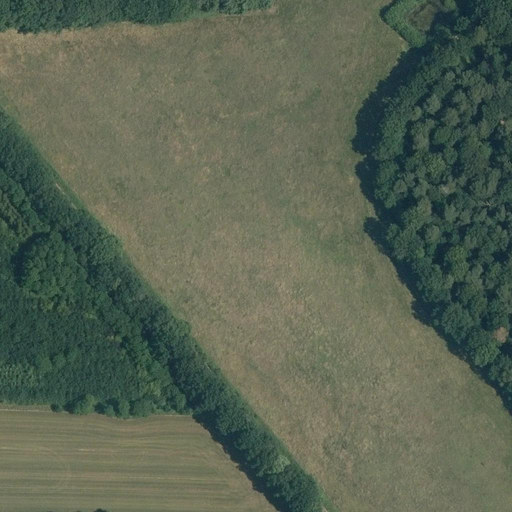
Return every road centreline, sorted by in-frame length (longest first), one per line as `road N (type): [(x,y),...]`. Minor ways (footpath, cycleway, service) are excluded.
road 1 (track): [(0,124),(323,511)]
road 2 (track): [(491,0),(386,123),(378,201),(389,237),(511,401)]
